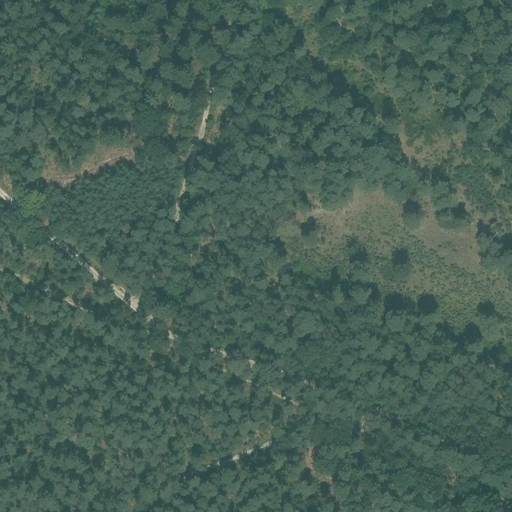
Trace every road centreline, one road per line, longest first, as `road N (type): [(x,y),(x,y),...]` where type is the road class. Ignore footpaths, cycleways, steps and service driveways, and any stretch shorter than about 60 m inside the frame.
road 1 (unknown): [(511,489),(183,357),(144,322)]
road 2 (track): [(233,0),(144,322)]
road 3 (track): [(134,511),(215,463),(279,440),(357,428),(371,409)]
road 4 (track): [(371,409),(144,322)]
road 5 (track): [(22,0),(208,95)]
road 6 (track): [(0,191),(144,322)]
road 7 (track): [(144,322),(125,323),(0,266)]
road 8 (track): [(371,409),(511,472)]
